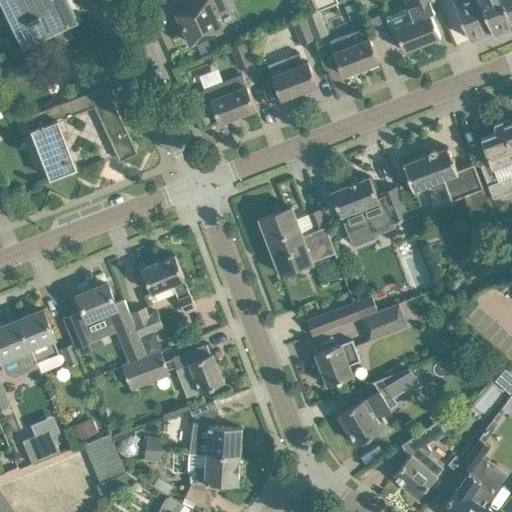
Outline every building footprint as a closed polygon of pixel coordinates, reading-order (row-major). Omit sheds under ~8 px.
[(66,0),(22,0),(30,16),(24,20),(25,22),(19,25),(27,42),(43,34),(50,47),(73,36),(61,9),(70,6),(66,0)] [(191,43),(191,42),(221,29),(214,14),(226,8),(222,0),(199,0),(200,1),(176,12),(191,43)] [(313,0),(317,9),(335,0),(313,0)] [(410,7),(386,17),(393,35),(397,33),(404,50),(440,36),(431,13),(435,11),(430,0),(431,0),(417,0),(419,4),(410,7)] [(511,0),(453,0),(470,39),(493,29),(494,31),(511,23),(511,0)] [(306,17),(314,38),(328,33),(319,9),(305,14),(306,17)] [(379,14),(368,18),(374,33),(385,29),(379,14)] [(314,38),(306,17),(294,22),(302,43),(314,38)] [(343,75),(379,61),(370,37),(365,38),(361,29),(330,41),(343,75)] [(228,46),(237,69),(254,62),(245,39),(228,46)] [(317,84),(308,61),(308,60),(303,62),(299,52),(268,64),(272,75),(281,98),(317,84)] [(219,122),(256,108),(247,84),(243,86),(240,80),(244,78),(242,74),(202,89),(207,100),(211,99),(219,122)] [(125,83),(113,88),(123,112),(135,107),(125,83)] [(95,106),(120,160),(137,152),(106,85),(27,116),(50,178),(77,167),(59,120),(95,106)] [(511,228),(511,229),(511,232),(511,121),(510,122),(508,117),(494,123),(494,127),(495,132),(481,137),(490,160),(480,163),(493,197),(511,190),(511,228)] [(413,189),(432,182),(435,191),(446,186),(451,199),(465,194),(475,223),(484,220),(489,233),(499,229),(473,163),(457,169),(454,160),(455,160),(453,156),(452,157),(448,146),(438,150),(435,147),(429,149),(429,153),(403,163),(413,189)] [(370,175),(332,190),(341,214),(347,231),(371,222),(374,229),(392,222),(392,223),(408,217),(396,185),(376,193),(370,175)] [(270,246),(303,233),(292,205),(259,218),(270,246)] [(316,232),(327,228),(320,209),(309,213),(315,229),(316,232)] [(296,266),(298,270),(313,264),(312,261),(313,261),(309,249),(332,241),(327,228),(316,232),(315,229),(303,233),(270,246),(280,273),(296,266)] [(172,283),(184,312),(196,307),(175,254),(142,268),(151,291),(172,283)] [(107,282),(77,294),(83,309),(78,311),(90,341),(110,333),(111,334),(124,329),(115,308),(117,307),(107,282)] [(355,301),(308,319),(313,334),(361,317),(378,310),(372,295),(355,301)] [(378,310),(361,317),(370,339),(407,325),(399,302),(378,310)] [(141,337),(163,327),(156,310),(151,311),(152,312),(149,314),(145,306),(131,312),(141,337)] [(18,319),(37,365),(38,365),(36,361),(59,352),(53,338),(55,337),(43,308),(18,319)] [(63,317),(75,347),(90,341),(78,311),(63,317)] [(22,371),(37,365),(18,319),(0,325),(0,357),(2,363),(17,357),(22,371)] [(315,352),(327,384),(353,374),(349,364),(360,360),(352,339),(341,343),(315,352)] [(72,343),(61,347),(68,366),(79,362),(72,343)] [(160,349),(122,364),(130,386),(150,379),(149,376),(166,369),(168,372),(169,372),(168,368),(176,365),(187,395),(191,393),(200,390),(224,381),(212,352),(211,353),(207,343),(191,349),(173,356),(173,358),(165,361),(160,349)] [(338,413),(356,443),(373,433),(374,434),(383,429),(374,414),(377,412),(378,413),(393,404),(387,394),(390,392),(392,395),(417,379),(409,366),(371,381),(372,382),(374,381),(378,389),(367,396),(369,399),(366,401),(364,398),(338,413)] [(0,409),(10,406),(0,379),(0,409)] [(511,397),(503,407),(511,415),(511,397)] [(194,419),(189,452),(240,455),(241,427),(213,425),(216,413),(219,411),(214,399),(191,408),(190,408),(191,412),(194,419)] [(91,418),(71,426),(76,440),(97,432),(91,418)] [(446,432),(438,419),(402,443),(409,455),(393,474),(418,496),(430,482),(431,483),(437,475),(436,474),(443,466),(429,454),(432,450),(427,442),(433,438),(434,440),(446,432)] [(489,422),(478,437),(484,441),(495,426),(489,422)] [(56,430),(41,425),(34,428),(36,433),(23,439),(33,463),(60,452),(54,437),(58,436),(56,430)] [(89,456),(115,445),(110,433),(84,443),(89,456)] [(161,448),(162,437),(147,436),(146,446),(161,448)] [(487,464),(489,462),(482,457),(490,445),(484,441),(478,437),(460,462),(471,470),(470,472),(469,471),(458,487),(456,486),(456,487),(456,486),(440,510),(442,511),(479,511),(484,505),(483,504),(494,488),(492,487),(478,478),(487,464)] [(95,469),(121,458),(115,445),(89,456),(95,469)] [(146,446),(145,458),(160,459),(161,448),(146,446)] [(191,483),(185,496),(191,499),(209,507),(214,495),(211,493),(210,481),(238,482),(240,455),(189,452),(188,467),(195,467),(196,482),(191,483)] [(100,482),(126,470),(121,458),(95,469),(100,482)] [(97,483),(101,496),(140,479),(126,470),(100,482),(97,483)] [(0,508),(9,502),(1,491),(0,491),(0,508)] [(511,511),(511,492),(501,507),(507,511),(511,511)] [(172,511),(177,511),(184,503),(168,494),(161,505),(172,511)] [(0,511),(15,511),(9,502),(0,508),(0,511)]
